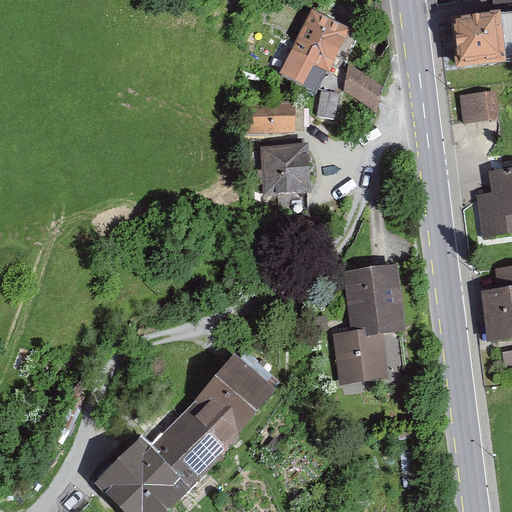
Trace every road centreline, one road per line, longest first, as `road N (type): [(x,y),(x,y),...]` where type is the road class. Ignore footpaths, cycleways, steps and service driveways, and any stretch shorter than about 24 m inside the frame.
road 1 (unclassified): [(423,110),(399,113),(385,128),(349,230),(300,284),(115,362),(71,467),(38,511)]
road 2 (secondary): [(423,110),(477,511)]
